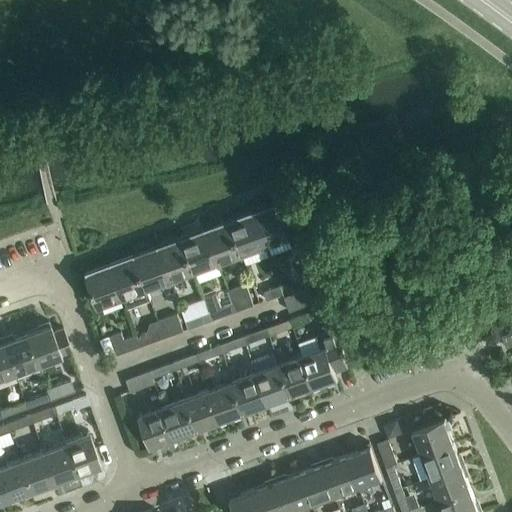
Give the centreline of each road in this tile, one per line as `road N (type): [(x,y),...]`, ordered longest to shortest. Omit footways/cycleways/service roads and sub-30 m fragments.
road 1 (residential): [(511,428),(482,391),(440,381),(137,486)]
road 2 (residential): [(137,486),(58,268),(0,289)]
